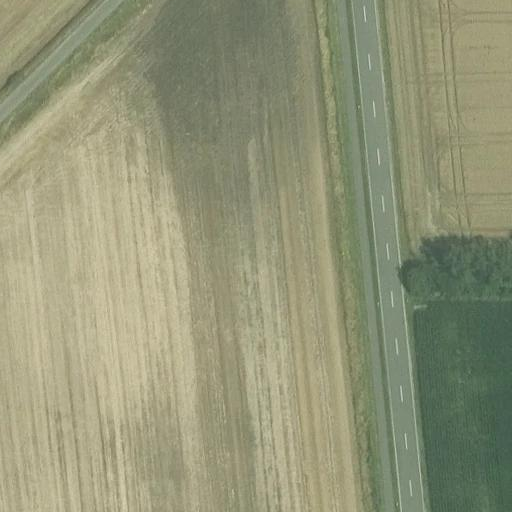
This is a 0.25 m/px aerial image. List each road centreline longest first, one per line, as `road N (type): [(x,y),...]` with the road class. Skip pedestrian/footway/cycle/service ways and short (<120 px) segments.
road 1 (tertiary): [(360,0),(412,511)]
road 2 (unclassified): [(123,0),(0,120)]
